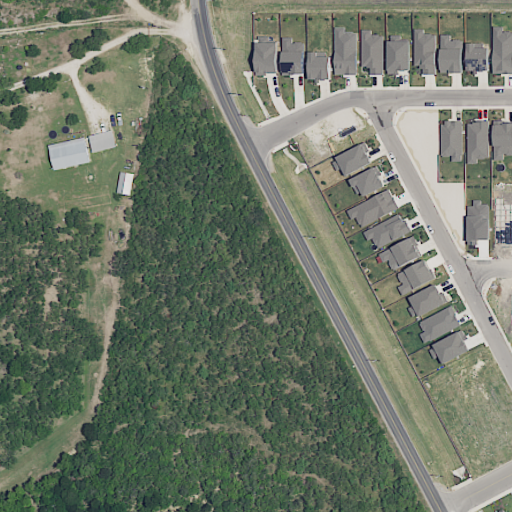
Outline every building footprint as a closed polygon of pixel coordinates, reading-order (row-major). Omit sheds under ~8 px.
[(511,73),(511,31),(503,31),(503,26),(493,26),(494,73),(511,73)] [(336,74),(357,74),(356,31),(345,32),(345,27),(335,27),(336,74)] [(415,67),(423,67),(423,74),(436,74),(436,33),(425,33),(425,28),(414,29),(415,67)] [(382,34),(371,34),(371,29),(361,30),(362,67),(370,67),(370,74),(383,74),(382,34)] [(462,72),(462,39),(451,39),(451,34),(441,34),(440,72),(462,72)] [(304,74),(303,42),(292,42),(292,37),(282,37),(283,74),(304,74)] [(387,40),(388,73),(396,73),(396,70),(410,70),(409,40),(387,40)] [(256,42),(256,74),(278,74),(277,42),(256,42)] [(467,70),(489,71),(489,44),(467,44),(467,70)] [(309,79),(331,79),(330,52),(309,53),(309,79)] [(441,122),(441,156),(452,156),(452,161),(463,161),(462,121),(441,122)] [(489,121),(467,121),(468,163),(478,163),(478,158),(489,158),(489,121)] [(511,122),(493,123),(494,160),(505,159),(504,154),(511,154),(511,122)] [(89,135),(92,152),(116,147),(113,130),(89,135)] [(54,170),(91,162),(85,137),(49,144),(54,170)] [(343,177),(372,162),(363,144),(333,158),(343,177)] [(384,185),(375,166),(350,179),(359,197),(384,185)] [(117,192),(130,195),(134,174),(121,171),(117,192)] [(399,209),(390,189),(347,209),(352,220),(356,217),(361,227),(399,209)] [(364,229),(368,241),(374,239),(377,247),(406,236),(402,225),(404,224),(401,215),(364,229)] [(422,258),(415,238),(379,251),(383,262),(389,260),(392,269),(422,258)] [(401,293),(435,281),(428,260),(397,271),(402,285),(399,286),(401,293)] [(414,318),(445,303),(436,284),(408,297),(413,306),(409,308),(414,318)] [(431,344),(439,364),(469,352),(461,332),(431,344)]
